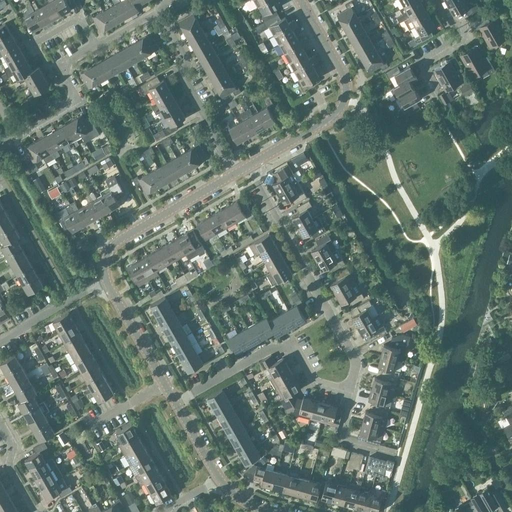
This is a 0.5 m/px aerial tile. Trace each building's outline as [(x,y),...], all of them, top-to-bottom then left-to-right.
[(52,20),(62,15),(53,0),(47,0),(49,2),(44,5),(52,20)] [(53,0),(62,15),(71,9),(69,5),(76,2),(74,0),(53,0)] [(133,0),(122,0),(122,1),(130,15),(140,10),(137,5),(137,6),(133,0)] [(249,0),(248,1),(253,9),(258,6),(258,7),(269,0),(249,0)] [(261,17),(264,22),(278,14),(275,9),(280,6),(276,1),(277,0),(269,0),(258,7),(263,16),(261,17)] [(404,20),(425,8),(420,0),(417,0),(405,7),(400,10),(403,15),(398,18),(400,22),(404,20)] [(460,0),(450,6),(455,16),(466,10),(469,15),(480,9),(477,3),(469,7),(465,0),(460,0)] [(122,1),(112,6),(121,21),(130,15),(122,1)] [(343,25),(357,16),(352,7),(354,6),(352,1),(346,5),(348,9),(337,15),(343,25)] [(35,2),(31,4),(43,25),(52,20),(44,5),(39,8),(35,2)] [(43,25),(31,4),(27,7),(28,9),(26,10),(25,11),(24,12),(24,13),(24,15),(25,16),(20,19),(25,28),(30,26),(33,31),(43,25)] [(112,6),(103,11),(111,26),(121,21),(112,6)] [(190,15),(179,21),(185,31),(199,23),(194,13),(196,12),(193,8),(187,11),(190,15)] [(409,29),(416,25),(430,17),(425,8),(404,20),(409,29)] [(111,26),(103,11),(94,17),(92,15),(88,17),(91,23),(95,21),(102,31),(111,26)] [(269,26),(274,35),(296,23),(294,20),(289,23),(286,17),(281,19),(278,14),(264,22),(267,27),(269,26)] [(487,15),(473,22),(478,31),(482,29),(491,46),(507,38),(497,19),(491,22),(487,15)] [(348,34),(363,26),(357,16),(343,25),(348,34)] [(416,25),(421,35),(414,39),(417,45),(434,35),(431,30),(436,27),(430,17),(416,25)] [(0,39),(11,33),(6,23),(0,26),(0,39)] [(205,32),(199,23),(185,31),(190,40),(205,32)] [(274,35),(279,44),(296,35),(293,29),(298,26),(296,23),(274,35)] [(354,43),(368,35),(363,26),(348,34),(354,43)] [(210,42),(205,32),(190,40),(195,50),(210,42)] [(0,52),(17,43),(11,33),(0,39),(0,52)] [(154,46),(147,35),(138,41),(146,55),(155,50),(157,52),(161,50),(158,43),(154,46)] [(279,44),(285,53),(306,41),(304,38),(299,41),(296,35),(279,44)] [(368,35),(354,43),(359,53),(374,45),(368,35)] [(260,38),(264,47),(269,44),(265,36),(260,38)] [(137,61),(146,55),(138,41),(128,46),(137,61)] [(285,53),(290,62),(306,53),(303,47),(308,44),(306,41),(285,53)] [(195,50),(201,59),(215,51),(210,42),(195,50)] [(0,57),(4,55),(7,60),(22,52),(17,43),(0,52),(0,57)] [(374,45),(359,53),(364,62),(379,54),(374,45)] [(128,46),(119,51),(127,66),(137,61),(128,46)] [(462,56),(474,77),(487,69),(491,74),(496,71),(487,57),(482,60),(476,48),(462,56)] [(119,51),(110,57),(118,71),(127,66),(119,51)] [(201,59),(206,69),(221,60),(215,51),(201,59)] [(4,69),(7,73),(27,61),(22,52),(7,60),(10,65),(4,69)] [(290,62),(295,71),(316,59),(314,55),(309,58),(306,53),(290,62)] [(364,62),(370,72),(381,66),(383,70),(389,67),(386,62),(384,63),(379,54),(364,62)] [(108,77),(118,71),(110,57),(100,62),(108,77)] [(295,71),(300,80),(298,81),(304,91),(313,86),(311,81),(319,76),(313,65),(318,62),(316,59),(295,71)] [(226,70),(221,60),(206,69),(211,78),(226,70)] [(434,70),(445,90),(460,82),(462,86),(461,87),(465,95),(474,90),(462,68),(457,71),(450,60),(434,70)] [(33,71),(32,70),(27,61),(7,73),(9,77),(15,74),(18,79),(33,71)] [(99,82),(108,77),(100,62),(91,68),(99,82)] [(395,75),(400,84),(401,84),(416,76),(410,66),(401,71),(398,66),(386,73),(389,79),(395,75)] [(27,80),(30,85),(44,76),(39,67),(32,70),(33,71),(18,79),(21,83),(27,80)] [(91,90),(90,87),(99,82),(91,68),(81,73),(87,84),(83,86),(86,92),(91,90)] [(211,78),(217,87),(231,79),(226,70),(211,78)] [(44,76),(30,85),(35,94),(28,98),(31,104),(42,97),(39,92),(50,86),(44,76)] [(416,76),(401,84),(400,84),(391,89),(396,99),(400,97),(415,89),(412,83),(418,80),(416,76)] [(150,80),(139,87),(144,95),(151,91),(155,97),(170,89),(164,79),(153,85),(150,80)] [(231,79),(217,87),(222,97),(233,91),(235,95),(241,92),(239,87),(237,88),(231,79)] [(152,106),(154,110),(175,98),(170,89),(155,97),(158,103),(152,106)] [(421,98),(415,89),(400,97),(405,107),(399,110),(402,116),(419,106),(416,101),(421,98)] [(444,93),(439,95),(445,104),(450,102),(444,93)] [(258,112),(266,126),(276,121),(270,110),(275,107),(269,96),(263,99),(267,107),(258,112)] [(163,111),(166,116),(180,108),(175,98),(154,110),(157,115),(163,111)] [(166,116),(171,125),(163,130),(167,135),(178,129),(175,124),(186,118),(180,108),(166,116)] [(245,111),(257,132),(266,126),(258,112),(253,115),(249,108),(245,111)] [(239,122),(248,137),(257,132),(245,111),(241,113),(244,120),(239,122)] [(72,121),(81,135),(90,130),(94,137),(100,134),(93,123),(88,126),(82,115),(72,121)] [(144,116),(140,119),(145,127),(145,128),(148,126),(150,125),(149,125),(144,116)] [(239,122),(230,128),(226,120),(220,124),(227,135),(232,132),(238,143),(248,137),(239,122)] [(81,135),(72,121),(63,126),(75,147),(79,144),(76,138),(81,135)] [(202,129),(199,123),(192,127),(196,133),(202,129)] [(75,147),(63,126),(54,131),(62,146),(67,143),(71,149),(75,147)] [(163,129),(153,135),(157,141),(167,135),(163,130),(163,129)] [(62,146),(54,131),(44,137),(56,157),(60,155),(57,149),(62,146)] [(35,142),(43,157),(47,163),(56,157),(44,137),(35,142)] [(43,157),(35,142),(25,148),(31,158),(26,161),(33,173),(38,169),(34,162),(43,157)] [(195,146),(186,152),(194,166),(204,161),(198,150),(202,148),(199,142),(194,144),(195,146)] [(103,148),(93,154),(97,160),(106,154),(103,148)] [(194,166),(186,152),(177,157),(185,172),(194,166)] [(304,152),(292,159),(295,163),(307,157),(304,152)] [(167,163),(176,177),(185,172),(177,157),(167,163)] [(110,160),(103,164),(106,169),(114,165),(111,159),(110,160)] [(158,168),(166,183),(176,177),(167,163),(158,168)] [(279,193),(299,182),(288,164),(274,173),(279,180),(273,183),(279,193)] [(166,183),(158,168),(148,173),(157,188),(166,183)] [(84,171),(79,175),(81,179),(87,176),(84,171)] [(148,173),(139,179),(138,177),(133,179),(137,185),(141,183),(147,193),(157,188),(148,173)] [(111,210),(121,204),(116,197),(125,192),(115,175),(106,180),(109,186),(100,191),(102,195),(111,210)] [(74,177),(69,180),(73,187),(78,184),(74,177)] [(67,181),(61,185),(64,190),(70,187),(67,181)] [(299,182),(279,193),(285,203),(292,199),(295,204),(307,197),(299,182)] [(42,183),(38,186),(41,192),(46,189),(42,183)] [(58,187),(49,192),(53,199),(62,194),(61,192),(58,187)] [(89,194),(101,215),(111,210),(102,195),(97,198),(94,192),(89,194)] [(101,215),(89,194),(85,197),(89,203),(84,206),(92,220),(101,215)] [(238,200),(228,206),(236,221),(246,215),(252,212),(245,200),(239,203),(238,200)] [(298,227),(313,218),(307,209),(312,206),(309,201),(297,207),(300,213),(292,217),(298,227)] [(71,205),(83,226),(92,220),(84,206),(79,209),(75,202),(71,205)] [(71,205),(66,207),(70,214),(59,220),(72,242),(78,238),(73,231),(83,226),(71,205)] [(236,221),(228,206),(218,212),(226,227),(236,221)] [(0,222),(10,217),(4,208),(0,210),(0,222)] [(226,227),(218,212),(208,218),(216,232),(226,227)] [(311,232),(314,238),(326,231),(318,216),(313,218),(298,227),(304,237),(311,232)] [(0,235),(15,227),(10,217),(0,222),(0,235)] [(216,232),(208,218),(197,224),(199,226),(206,238),(216,232)] [(206,238),(199,226),(194,230),(200,241),(206,238)] [(17,238),(20,236),(15,227),(0,235),(5,244),(5,245),(17,238)] [(178,238),(186,253),(189,258),(205,249),(200,241),(194,230),(194,229),(188,233),(188,232),(178,238)] [(270,233),(255,242),(250,245),(255,255),(261,252),(276,244),(270,233)] [(317,260),(337,249),(328,234),(316,241),(319,246),(312,251),(317,260)] [(22,247),(17,238),(5,245),(5,244),(1,246),(7,256),(22,247)] [(186,253),(178,238),(168,244),(176,259),(186,253)] [(176,259),(168,244),(158,250),(166,264),(176,259)] [(266,262),(281,254),(276,244),(261,252),(266,262)] [(27,257),(22,247),(7,256),(12,265),(27,257)] [(345,264),(337,249),(317,260),(323,270),(330,266),(333,271),(345,264)] [(166,264),(158,250),(148,255),(156,270),(166,264)] [(272,272),(287,263),(281,254),(266,262),(272,272)] [(138,261),(146,276),(149,280),(159,274),(156,270),(148,255),(138,261)] [(18,275),(33,266),(27,257),(12,265),(18,275)] [(210,258),(204,261),(208,269),(214,265),(211,260),(210,258)] [(149,280),(146,276),(138,261),(128,267),(139,286),(149,280)] [(287,263),(272,272),(267,275),(273,285),(293,274),(287,263)] [(23,284),(38,275),(33,266),(18,275),(23,284)] [(338,280),(331,284),(336,294),(356,283),(347,268),(335,275),(338,280)] [(196,271),(191,273),(190,272),(185,274),(188,280),(198,275),(196,271)] [(175,280),(176,282),(178,286),(188,280),(185,274),(175,280)] [(38,275),(23,284),(29,294),(44,285),(38,275)] [(356,283),(336,294),(342,304),(349,300),(352,305),(365,298),(356,283)] [(151,305),(156,315),(171,307),(166,297),(151,305)] [(288,310),(296,325),(306,319),(299,307),(303,305),(300,299),(296,302),(297,305),(288,310)] [(358,326),(378,315),(369,300),(357,307),(360,312),(353,316),(358,326)] [(2,301),(0,302),(0,320),(1,322),(11,316),(2,301)] [(171,307),(156,315),(162,324),(176,316),(171,307)] [(296,325),(288,310),(279,315),(287,330),(296,325)] [(410,316),(408,316),(410,320),(416,317),(413,311),(411,312),(411,314),(410,316)] [(55,334),(59,332),(75,323),(69,313),(53,321),(57,328),(53,331),(55,334)] [(275,331),(275,332),(277,336),(287,330),(279,315),(270,321),(269,321),(275,331)] [(378,315),(358,326),(364,336),(371,332),(374,337),(386,330),(378,315)] [(176,316),(162,324),(167,334),(182,325),(176,316)] [(269,321),(270,321),(267,316),(257,322),(266,337),(275,332),(275,331),(269,321)] [(248,327),(256,342),(266,337),(257,322),(248,327)] [(75,323),(59,332),(65,342),(80,333),(75,323)] [(172,343),(187,335),(182,325),(167,334),(172,343)] [(239,333),(247,347),(256,342),(248,327),(239,333)] [(71,351),(86,343),(80,333),(65,342),(71,351)] [(239,333),(229,338),(237,353),(247,347),(239,333)] [(187,335),(172,343),(178,353),(193,344),(187,335)] [(407,345),(408,345),(410,336),(404,335),(393,338),(390,346),(384,344),(381,355),(398,360),(403,361),(407,345)] [(490,338),(485,341),(488,347),(494,344),(490,338)] [(183,362),(198,353),(203,351),(197,341),(193,344),(178,353),(183,362)] [(76,361),(91,353),(86,343),(71,351),(76,361)] [(82,371),(97,363),(91,353),(76,361),(82,371)] [(198,353),(183,362),(189,372),(203,363),(198,353)] [(0,363),(6,373),(21,364),(15,355),(0,363)] [(269,367),(274,377),(290,368),(284,358),(276,362),(272,355),(259,362),(263,370),(269,367)] [(386,369),(385,374),(398,378),(400,372),(395,371),(398,360),(381,355),(378,366),(386,369)] [(509,355),(500,360),(503,364),(511,359),(509,355)] [(48,366),(49,366),(47,362),(41,366),(46,375),(51,372),(48,366)] [(87,381),(103,372),(97,363),(82,371),(87,381)] [(26,374),(21,364),(6,373),(11,382),(26,374)] [(290,368),(274,377),(270,379),(276,389),(277,388),(295,378),(290,368)] [(91,388),(86,391),(88,394),(108,382),(103,372),(87,381),(91,388)] [(26,374),(11,382),(17,392),(32,383),(26,374)] [(398,378),(385,374),(383,380),(375,378),(372,389),(394,395),(398,378)] [(297,398),(294,392),(301,388),(295,378),(277,388),(282,398),(280,399),(287,412),(297,398)] [(95,395),(99,401),(114,393),(108,382),(88,394),(90,398),(95,395)] [(32,383),(17,392),(22,401),(34,395),(37,393),(32,383)] [(208,397),(213,407),(228,399),(223,389),(208,397)] [(389,411),(394,395),(372,389),(369,400),(377,402),(376,408),(389,411)] [(34,395),(22,401),(18,403),(24,412),(39,404),(34,395)] [(495,396),(487,397),(489,405),(496,403),(495,396)] [(297,398),(287,412),(288,413),(310,419),(315,401),(304,397),(303,400),(297,398)] [(81,398),(74,402),(78,409),(85,405),(81,398)] [(219,417),(234,408),(228,399),(213,407),(219,417)] [(321,422),(326,404),(315,401),(310,419),(321,422)] [(29,422),(44,413),(39,404),(24,412),(29,422)] [(321,422),(333,425),(333,424),(339,426),(343,410),(337,408),(338,407),(326,404),(321,422)] [(234,408),(219,417),(224,426),(239,418),(234,408)] [(363,422),(385,428),(389,411),(376,408),(374,413),(366,411),(363,422)] [(35,431),(50,423),(44,413),(29,422),(35,431)] [(239,418),(224,426),(230,435),(244,427),(239,418)] [(385,428),(363,422),(360,433),(368,435),(367,441),(380,445),(385,428)] [(55,432),(50,423),(35,431),(40,441),(55,432)] [(117,441),(119,445),(138,434),(132,424),(117,433),(120,439),(117,441)] [(244,427),(230,435),(235,445),(250,436),(244,427)] [(284,429),(279,432),(283,438),(288,435),(284,429)] [(125,455),(128,453),(144,444),(138,434),(119,445),(125,455)] [(240,454),(255,446),(250,436),(235,445),(240,454)] [(101,441),(97,443),(100,448),(102,451),(107,448),(102,441),(101,441)] [(36,454),(26,460),(31,469),(46,461),(41,452),(48,448),(45,442),(33,448),(36,454)] [(144,444),(128,453),(125,455),(131,465),(149,454),(144,444)] [(278,445),(268,452),(281,456),(282,452),(278,451),(280,446),(278,445)] [(255,446),(240,454),(246,464),(251,461),(261,455),(255,446)] [(340,448),(333,446),(331,454),(337,456),(340,448)] [(74,449),(68,453),(71,459),(77,455),(74,449)] [(109,451),(104,454),(107,460),(113,457),(109,451)] [(354,468),(358,453),(352,452),(348,466),(354,468)] [(358,453),(354,468),(360,470),(362,462),(364,455),(358,453)] [(135,475),(140,473),(155,464),(149,454),(131,465),(130,465),(135,475)] [(261,455),(251,461),(254,464),(262,457),(261,455)] [(264,456),(260,459),(264,464),(268,461),(264,456)] [(37,479),(57,467),(52,457),(46,461),(31,469),(37,479)] [(376,474),(380,460),(369,457),(365,471),(376,474)] [(380,460),(376,474),(383,476),(384,470),(392,472),(395,461),(389,460),(387,461),(380,460)] [(115,465),(109,468),(112,475),(119,470),(116,464),(115,465)] [(155,464),(140,473),(135,475),(141,485),(145,483),(161,474),(155,464)] [(261,484),(273,488),(277,471),(257,466),(254,479),(262,481),(261,484)] [(42,488),(62,477),(63,476),(57,467),(37,479),(42,488)] [(290,469),(288,474),(284,491),(295,494),(299,477),(301,472),(290,469)] [(284,491),(288,474),(277,471),(273,488),(284,491)] [(145,483),(151,492),(166,484),(161,474),(145,483)] [(104,476),(100,478),(104,484),(109,480),(106,475),(104,476)] [(121,475),(114,479),(117,485),(124,480),(121,475)] [(67,486),(62,477),(42,488),(48,498),(58,492),(61,497),(73,491),(69,485),(67,486)] [(299,477),(295,494),(306,497),(310,480),(299,477)] [(310,480),(306,497),(317,500),(320,491),(322,483),(310,480)] [(349,487),(344,504),(355,507),(361,487),(362,481),(358,480),(357,485),(350,483),(349,487)] [(333,501),(338,484),(326,481),(323,492),(322,498),(333,501)] [(166,484),(151,492),(157,503),(172,494),(166,484)] [(344,504),(349,487),(338,484),(333,501),(344,504)] [(365,488),(361,487),(355,507),(366,510),(371,493),(365,491),(365,488)] [(480,511),(485,511),(491,509),(491,508),(497,504),(501,511),(507,508),(497,490),(491,493),(488,487),(472,496),(474,500),(475,503),(475,502),(480,511)] [(0,492),(0,504),(11,498),(6,489),(0,492)] [(131,491),(124,495),(130,504),(137,501),(131,491)] [(371,493),(366,510),(373,511),(378,511),(381,500),(384,501),(386,493),(382,492),(381,496),(371,493)] [(0,504),(0,511),(8,511),(16,508),(11,498),(0,504)] [(115,501),(116,503),(107,509),(108,511),(121,511),(119,507),(123,505),(120,499),(115,501)] [(480,511),(475,502),(475,503),(474,500),(464,505),(463,503),(453,509),(454,511),(480,511)] [(140,511),(135,502),(129,505),(133,511),(140,511)]
